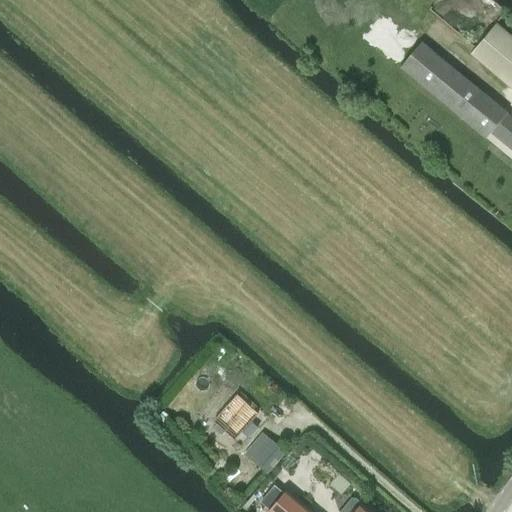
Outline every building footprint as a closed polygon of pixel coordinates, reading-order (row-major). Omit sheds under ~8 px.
[(511,87),(511,37),(496,24),(471,53),(511,87)] [(400,68),(485,138),(491,132),(511,149),(511,118),(421,43),(400,68)] [(249,421),(214,462),(241,486),(276,445),(249,421)] [(270,510),(267,511),(311,511),(287,491),(284,494),(270,510)] [(352,499),(340,511),(370,511),(361,504),(355,499),(352,499)]
